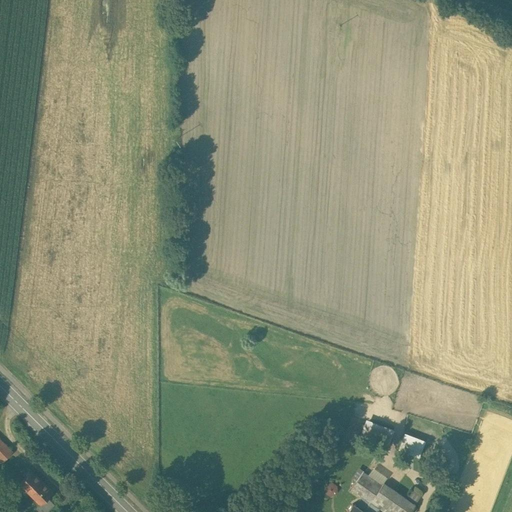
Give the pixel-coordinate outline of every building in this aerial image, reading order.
[(364,424),(351,419),(344,438),(357,443),(361,432),(386,441),(391,427),(366,418),(364,424)] [(420,456),(427,439),(405,431),(399,449),(420,456)] [(1,441),(0,441),(0,459),(2,462),(12,452),(1,441)] [(31,470),(19,482),(30,493),(42,481),(31,470)] [(402,495),(383,482),(381,485),(362,472),(351,488),(370,501),(379,508),(383,502),(392,509),(402,495)] [(260,477),(252,486),(257,490),(265,482),(260,477)] [(42,481),(30,493),(40,503),(36,507),(40,511),(45,511),(54,503),(47,497),(52,492),(42,481)] [(326,494),(338,493),(337,482),(325,482),(326,494)] [(402,495),(392,509),(396,511),(408,511),(414,504),(402,495)] [(363,511),(352,503),(346,511),(376,511),(379,508),(370,501),(363,511)] [(390,511),(392,509),(383,502),(379,508),(385,511),(390,511)]
